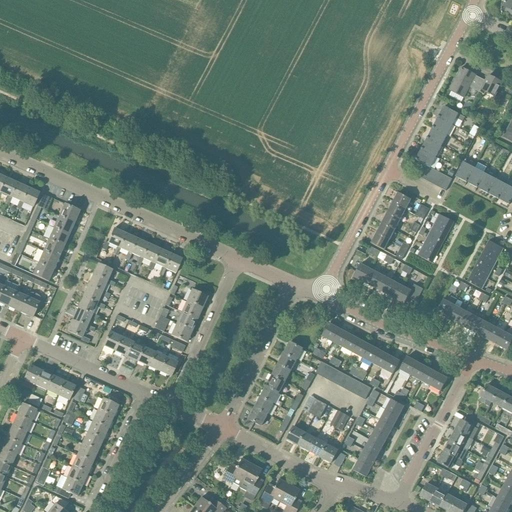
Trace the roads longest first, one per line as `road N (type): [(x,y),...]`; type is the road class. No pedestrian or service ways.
road 1 (tertiary): [(323,298),(467,15)]
road 2 (residential): [(237,261),(0,151)]
road 3 (residential): [(397,503),(472,360)]
road 4 (tertiary): [(472,360),(323,298)]
road 5 (unclassified): [(223,429),(290,284)]
road 6 (residential): [(173,406),(237,261)]
road 7 (residential): [(147,394),(22,337)]
road 8 (residential): [(92,511),(147,394)]
road 9 (residential): [(339,484),(223,429)]
